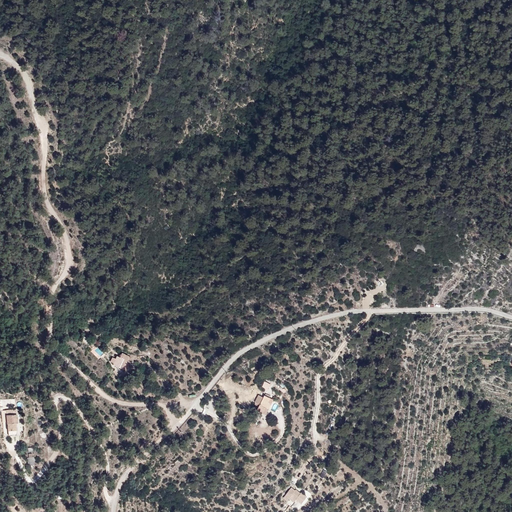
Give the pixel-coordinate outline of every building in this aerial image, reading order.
[(121,369),(122,368),(128,354),(120,351),(118,355),(117,354),(112,365),(121,369)] [(259,393),(254,401),(254,402),(260,406),(259,408),(265,412),(273,398),(265,393),(263,396),(259,393)] [(0,423),(0,426),(1,426),(10,426),(10,417),(0,417),(0,423)] [(27,453),(27,448),(18,449),(19,457),(21,457),(22,466),(29,465),(28,457),(26,457),(25,454),(27,453)] [(291,487),(284,496),(288,500),(290,497),(295,501),(297,498),(301,502),(306,496),(296,488),(295,490),(291,487)]
